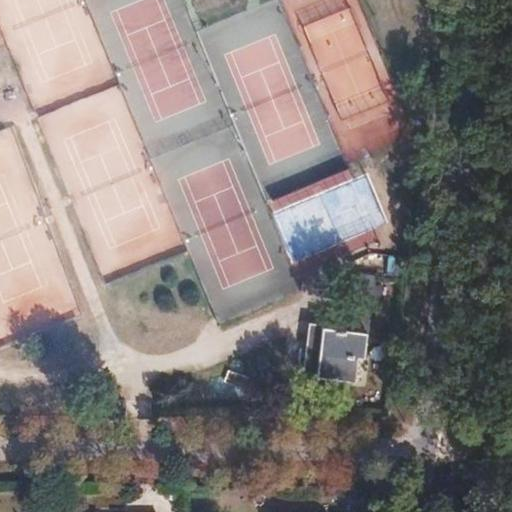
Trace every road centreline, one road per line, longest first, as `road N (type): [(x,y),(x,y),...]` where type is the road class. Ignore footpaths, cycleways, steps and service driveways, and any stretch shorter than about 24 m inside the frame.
road 1 (residential): [(429,450),(478,0)]
road 2 (residential): [(429,450),(0,450)]
